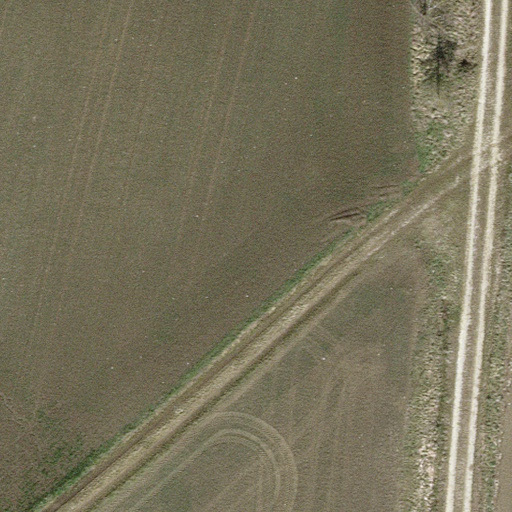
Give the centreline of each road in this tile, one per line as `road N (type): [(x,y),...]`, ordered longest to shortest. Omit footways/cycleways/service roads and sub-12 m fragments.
road 1 (track): [(62,511),(489,157),(511,148)]
road 2 (track): [(470,511),(490,0)]
